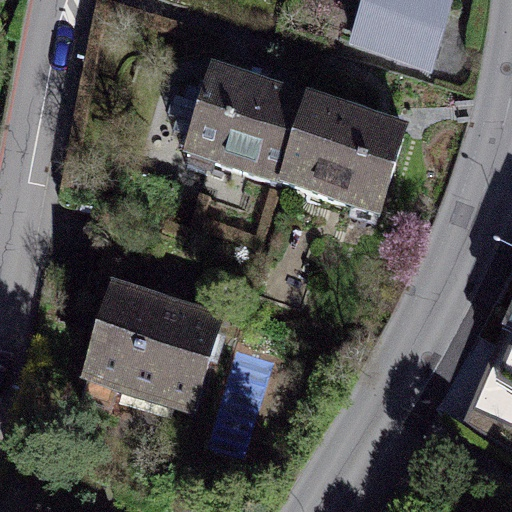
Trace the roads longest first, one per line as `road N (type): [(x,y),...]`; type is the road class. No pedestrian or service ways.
road 1 (residential): [(315,511),(399,376),(511,127)]
road 2 (residential): [(0,304),(54,0)]
